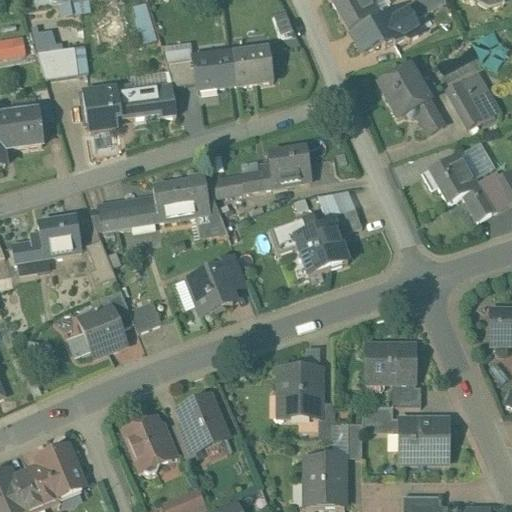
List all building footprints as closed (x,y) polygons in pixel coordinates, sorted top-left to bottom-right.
[(379,17),(368,0),(328,0),(347,35),(363,26),(379,17)] [(441,0),(409,0),(413,5),(422,20),(445,7),(441,0)] [(468,0),(469,1),(473,0),(476,0),(478,4),(488,9),(500,6),(503,0),(468,0)] [(413,5),(403,10),(412,26),(422,20),(413,5)] [(145,7),(130,12),(141,51),(157,47),(145,7)] [(366,32),(352,40),(362,58),(381,47),(384,51),(393,46),(394,48),(404,43),(409,44),(419,38),(412,26),(403,10),(382,23),(366,32)] [(379,17),(363,26),(366,32),(382,23),(379,17)] [(0,41),(0,61),(27,60),(25,40),(0,41)] [(190,47),(160,51),(165,68),(192,64),(190,47)] [(84,51),(36,57),(45,85),(87,79),(84,51)] [(268,53),(192,64),(196,88),(197,96),(272,86),(268,53)] [(192,64),(165,68),(172,91),(196,88),(192,64)] [(428,105),(409,71),(378,88),(398,123),(406,118),(411,122),(417,121),(427,139),(443,130),(428,105)] [(477,79),(461,87),(474,110),(481,106),(489,119),(497,114),(477,79)] [(461,87),(447,96),(460,119),(475,111),(474,110),(461,87)] [(132,91),(84,97),(90,138),(114,134),(112,118),(122,117),(123,124),(159,119),(159,123),(175,121),(171,91),(133,97),(132,91)] [(481,106),(474,110),(475,111),(460,119),(467,132),(489,119),(481,106)] [(37,117),(0,121),(0,155),(41,150),(37,117)] [(463,153),(474,181),(494,173),(482,145),(463,153)] [(304,152),(267,158),(270,176),(273,191),(310,185),(304,152)] [(454,161),(429,175),(438,191),(447,208),(463,199),(477,224),(491,216),(477,192),(458,159),(454,161)] [(429,175),(422,179),(431,195),(438,191),(429,175)] [(511,203),(511,176),(511,175),(497,183),(510,205),(511,203)] [(270,176),(242,180),(244,196),(273,191),(270,176)] [(203,180),(186,182),(187,187),(189,187),(193,215),(181,217),(181,222),(210,218),(203,180)] [(242,180),(206,186),(213,203),(225,201),(224,199),(244,196),(242,180)] [(496,181),(477,192),(491,216),(510,205),(497,183),(496,181)] [(187,187),(152,193),(155,210),(157,226),(181,222),(181,217),(193,215),(189,187),(187,187)] [(155,210),(127,215),(129,231),(157,226),(155,210)] [(355,213),(319,226),(321,232),(333,227),(337,240),(361,232),(355,213)] [(127,215),(98,219),(101,235),(116,233),(117,235),(130,233),(129,231),(127,215)] [(313,218),(268,234),(276,259),(297,251),(294,241),(318,233),(313,218)] [(98,219),(91,221),(97,236),(101,235),(98,219)] [(75,223),(37,229),(38,238),(39,238),(40,247),(32,248),(31,248),(12,251),(14,267),(17,267),(35,264),(81,257),(75,223)] [(318,233),(294,241),(297,251),(308,281),(342,269),(332,242),(337,240),(333,227),(321,232),(318,233)] [(38,238),(30,239),(31,248),(32,248),(40,247),(39,238),(38,238)] [(115,282),(100,245),(85,251),(94,274),(89,276),(94,290),(115,282)] [(216,272),(187,283),(201,319),(232,307),(231,306),(228,297),(229,297),(231,292),(231,291),(245,285),(235,259),(214,267),(216,272)] [(35,264),(17,267),(19,280),(37,277),(35,264)] [(120,295),(106,301),(110,312),(112,312),(120,334),(133,329),(128,315),(120,295)] [(152,306),(128,315),(133,329),(137,338),(161,328),(152,306)] [(110,312),(78,325),(92,361),(126,348),(120,334),(112,312),(110,312)] [(511,314),(495,314),(496,349),(511,349),(511,314)] [(410,349),(365,349),(365,388),(367,388),(383,388),(392,387),(392,392),(414,392),(414,369),(410,369),(410,349)] [(319,372),(279,373),(279,400),(285,400),(285,419),(318,419),(319,419),(319,407),(319,372)] [(383,388),(367,388),(366,396),(381,396),(383,393),(383,388)] [(414,392),(392,392),(392,412),(420,412),(420,392),(414,392)] [(209,401),(178,414),(179,416),(180,415),(197,454),(226,442),(209,401)] [(332,408),(319,407),(319,419),(318,419),(318,445),(332,445),(332,408)] [(392,412),(361,412),(361,428),(361,431),(392,430),(392,412)] [(155,423),(123,436),(140,477),(142,476),(149,479),(156,476),(159,469),(172,464),(155,423)] [(446,424),(399,424),(399,467),(446,467),(446,424)] [(361,431),(361,428),(347,428),(347,463),(361,463),(361,431)] [(63,452),(37,463),(42,476),(30,481),(43,511),(53,508),(55,503),(54,501),(67,495),(70,497),(84,491),(68,454),(63,452)] [(344,462),(304,462),(304,511),(343,511),(344,462)] [(28,476),(11,483),(7,476),(0,478),(0,511),(42,511),(43,511),(30,481),(28,476)] [(205,511),(198,495),(165,509),(166,511),(205,511)] [(439,511),(440,501),(401,501),(401,511),(439,511)]
